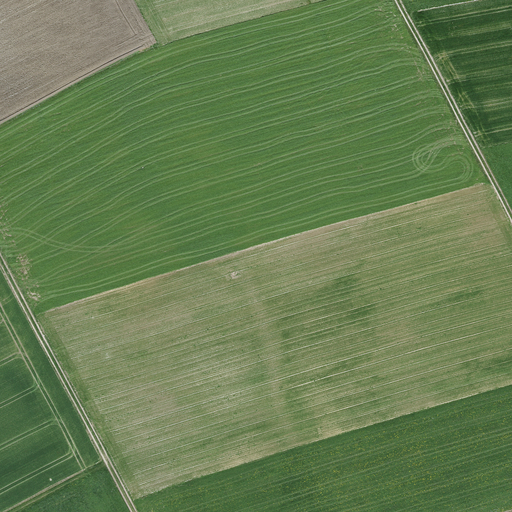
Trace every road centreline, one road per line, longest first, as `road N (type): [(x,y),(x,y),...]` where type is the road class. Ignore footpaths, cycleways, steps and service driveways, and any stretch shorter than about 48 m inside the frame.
road 1 (track): [(0,253),(134,511)]
road 2 (track): [(511,219),(397,0)]
